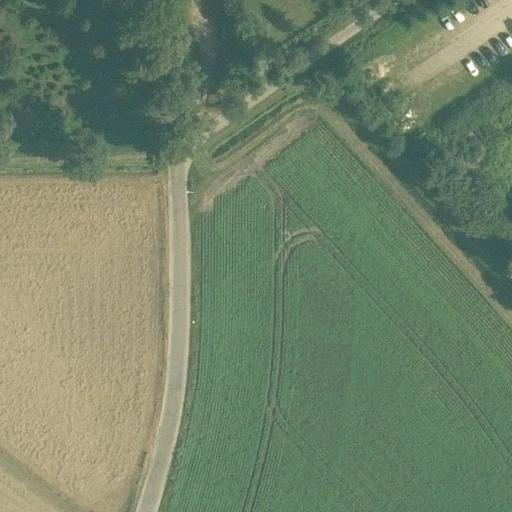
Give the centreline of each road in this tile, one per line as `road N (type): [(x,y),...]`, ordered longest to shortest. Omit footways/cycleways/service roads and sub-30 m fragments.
road 1 (unclassified): [(145,511),(176,363),(178,149)]
road 2 (unclassified): [(178,149),(390,0)]
road 3 (unclassified): [(178,149),(126,0)]
